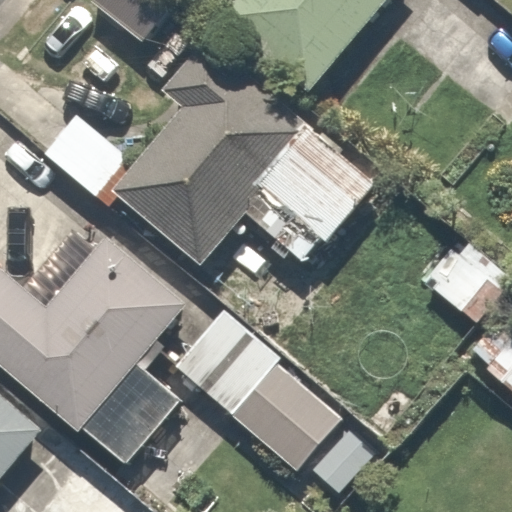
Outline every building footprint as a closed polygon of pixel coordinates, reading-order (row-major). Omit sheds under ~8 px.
[(318,97),(395,0),(207,0),(203,5),(318,97)] [(121,194),(212,265),(311,133),(217,62),(121,194)] [(483,325),(511,288),(511,270),(471,237),(433,284),(483,325)] [(0,372),(82,447),(184,324),(102,250),(55,318),(0,268),(0,372)] [(283,368),(293,355),(235,311),(185,378),(312,474),(352,420),(283,368)] [(507,388),(500,395),(511,407),(511,327),(506,322),(474,356),(507,388)] [(0,503),(46,449),(0,407),(0,503)]
